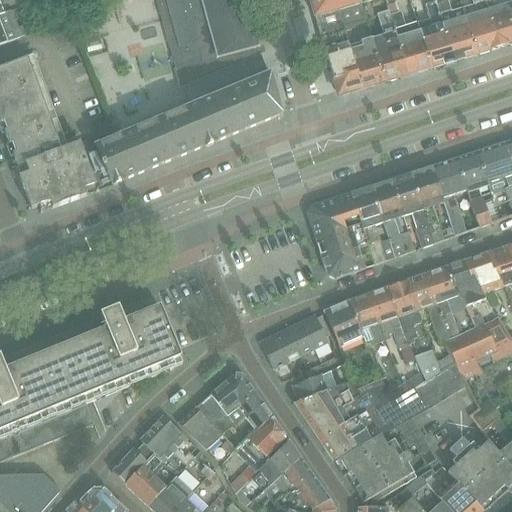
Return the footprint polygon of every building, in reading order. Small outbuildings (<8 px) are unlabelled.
[(155,0),(174,63),(201,56),(202,64),(236,55),(238,65),(258,56),(256,50),(259,49),(246,0),(155,0)] [(309,0),(314,19),(339,11),(358,6),(356,0),(309,0)] [(433,0),(434,1),(453,63),(476,56),(462,7),(449,11),(446,0),(433,0)] [(498,49),(483,0),(472,0),(473,4),(462,7),(476,56),(498,49)] [(483,0),(498,49),(511,45),(511,13),(509,4),(498,7),(496,0),(483,0)] [(453,63),(434,1),(424,4),(429,21),(417,24),(431,70),(453,63)] [(362,4),(358,6),(339,11),(343,26),(366,19),(362,4)] [(395,31),(395,33),(408,77),(431,70),(417,24),(405,28),(401,13),(398,14),(395,5),(388,7),(391,18),(394,27),(395,31)] [(11,11),(3,14),(4,14),(0,15),(0,46),(6,44),(25,37),(21,27),(17,28),(11,11)] [(343,26),(339,11),(314,19),(336,94),(342,97),(363,91),(351,52),(343,26)] [(383,30),(394,27),(391,18),(381,21),(383,30)] [(408,77),(395,33),(371,40),(384,84),(408,77)] [(363,48),(351,52),(363,91),(384,84),(371,40),(362,43),(363,48)] [(37,208),(40,215),(99,193),(92,174),(81,143),(62,151),(28,59),(0,69),(0,129),(2,135),(4,134),(8,145),(6,146),(10,157),(12,156),(20,178),(18,178),(30,211),(37,208)] [(103,169),(92,174),(99,193),(282,116),(271,75),(253,83),(135,130),(122,135),(95,146),(96,148),(91,149),(96,161),(100,160),(103,169)] [(90,129),(94,140),(113,133),(109,122),(90,129)] [(511,171),(504,146),(477,154),(488,186),(505,180),(508,189),(504,190),(511,214),(511,171)] [(488,187),(488,186),(477,154),(456,161),(466,192),(469,202),(481,198),(478,190),(488,187)] [(466,192),(456,161),(432,169),(444,205),(448,217),(455,238),(466,234),(453,196),(466,192)] [(444,205),(432,169),(411,176),(434,246),(455,238),(448,217),(437,221),(433,208),(444,205)] [(434,246),(411,176),(391,182),(402,218),(411,215),(416,231),(414,231),(421,250),(434,246)] [(402,218),(391,182),(371,189),(382,224),(383,225),(388,241),(387,241),(394,260),(414,252),(408,234),(398,237),(392,221),(402,218)] [(382,224),(371,189),(350,196),(359,222),(365,242),(367,246),(374,267),(394,260),(387,241),(381,244),(380,240),(377,241),(373,229),(383,225),(382,224)] [(491,195),(481,198),(483,204),(493,201),(491,195)] [(359,222),(350,196),(311,208),(307,216),(315,241),(346,231),(343,223),(353,220),(354,224),(359,222)] [(483,204),(481,198),(469,202),(479,230),(491,225),(483,204)] [(352,229),(346,231),(315,241),(322,261),(357,250),(367,246),(365,242),(357,244),(352,229)] [(511,285),(511,260),(507,248),(485,255),(499,290),(511,285)] [(364,270),(357,250),(322,261),(327,277),(335,281),(364,270)] [(499,290),(485,255),(465,262),(478,299),(483,297),(485,301),(491,311),(501,305),(493,292),(499,290)] [(478,299),(465,262),(444,270),(455,300),(459,298),(466,308),(485,301),(483,297),(478,299)] [(455,300),(444,270),(425,276),(448,342),(459,337),(447,303),(455,300)] [(448,342),(425,276),(406,283),(417,313),(418,313),(427,309),(439,345),(444,343),(444,344),(448,342)] [(417,313),(406,283),(387,290),(397,319),(408,347),(409,346),(414,345),(413,341),(417,340),(413,327),(422,324),(418,313),(417,313)] [(397,319),(387,290),(368,296),(385,342),(386,342),(384,338),(392,335),(399,351),(400,350),(406,366),(415,363),(409,346),(408,347),(397,319)] [(385,342),(368,296),(348,303),(359,332),(362,337),(366,344),(379,339),(381,343),(385,342)] [(359,332),(348,303),(324,314),(324,315),(340,347),(362,337),(359,332)] [(159,309),(158,309),(160,314),(125,329),(117,310),(99,318),(107,336),(57,356),(76,403),(180,360),(159,309)] [(314,318),(300,325),(314,352),(328,345),(314,318)] [(443,349),(468,390),(484,380),(477,368),(511,349),(511,342),(497,321),(443,349)] [(314,352),(300,325),(287,331),(300,358),(314,352)] [(300,358),(287,331),(273,338),(287,365),(300,358)] [(287,365),(273,338),(259,345),(272,372),(287,365)] [(415,359),(421,375),(425,383),(433,378),(440,374),(436,365),(432,352),(415,359)] [(0,433),(76,403),(57,356),(7,377),(0,360),(0,433)] [(446,359),(436,365),(440,374),(443,372),(451,368),(446,359)] [(465,388),(452,367),(451,368),(443,372),(456,394),(465,388)] [(320,377),(316,368),(304,374),(307,382),(320,377)] [(456,394),(443,372),(440,374),(433,378),(446,400),(456,394)] [(307,382),(304,374),(289,382),(292,388),(307,382)] [(331,374),(320,377),(307,382),(292,388),(298,404),(335,387),(331,374)] [(425,383),(421,375),(404,384),(409,393),(413,390),(424,384),(425,383)] [(241,376),(236,376),(210,396),(235,425),(244,418),(255,433),(271,418),(241,376)] [(446,400),(433,378),(425,383),(424,384),(437,406),(446,400)] [(356,392),(359,398),(383,385),(380,380),(356,392)] [(348,393),(343,383),(335,387),(298,404),(295,405),(295,404),(294,405),(311,430),(342,411),(336,401),(347,394),(348,393)] [(437,406),(424,384),(413,390),(426,412),(437,406)] [(383,385),(359,398),(350,402),(358,419),(357,420),(371,442),(380,437),(397,428),(411,420),(415,417),(416,418),(417,417),(417,416),(425,412),(426,412),(413,390),(409,393),(393,402),(383,385)] [(197,408),(222,437),(235,425),(210,396),(197,408)] [(499,428),(511,421),(511,408),(509,404),(491,413),(499,428)] [(85,405),(75,409),(84,429),(94,425),(85,405)] [(222,437),(197,408),(177,426),(206,452),(222,437)] [(84,429),(75,409),(65,413),(73,433),(84,429)] [(350,424),(342,411),(311,430),(319,443),(350,424)] [(73,433),(65,413),(55,417),(63,437),(73,433)] [(63,437),(55,417),(45,421),(53,441),(63,437)] [(187,441),(163,418),(152,430),(175,452),(173,455),(174,456),(180,462),(185,458),(178,451),(187,441)] [(285,439),(271,418),(255,433),(235,452),(234,453),(249,468),(230,487),(235,497),(240,492),(251,480),(268,462),(265,459),(285,439)] [(371,442),(357,420),(350,424),(319,443),(333,464),(371,442)] [(436,462),(411,420),(397,428),(408,448),(413,445),(426,467),(436,462)] [(53,441),(45,421),(35,426),(43,446),(53,441)] [(43,446),(35,426),(25,430),(33,450),(43,446)] [(33,450),(25,430),(15,434),(23,454),(33,450)] [(175,452),(152,430),(140,442),(146,448),(155,457),(165,465),(174,456),(173,455),(175,452)] [(23,454),(15,434),(5,438),(13,458),(23,454)] [(385,446),(380,437),(371,442),(333,464),(334,465),(338,463),(343,472),(346,470),(349,474),(345,476),(346,477),(349,475),(355,484),(358,482),(360,486),(357,488),(358,489),(361,487),(364,491),(360,493),(366,503),(369,501),(372,505),(389,496),(386,491),(413,475),(408,465),(409,464),(410,463),(411,461),(411,460),(411,458),(410,457),(409,456),(408,455),(407,455),(405,455),(402,456),(394,441),(385,446)] [(13,458),(5,438),(0,439),(0,454),(3,462),(13,458)] [(449,473),(481,511),(485,511),(507,492),(510,495),(511,493),(511,472),(497,455),(486,444),(478,451),(472,444),(468,448),(462,440),(449,452),(455,459),(451,463),(455,467),(449,473)] [(235,452),(227,442),(221,448),(230,457),(234,453),(235,452)] [(301,462),(288,443),(268,462),(251,480),(262,493),(263,492),(301,462)] [(511,444),(497,455),(511,472),(511,444)] [(155,457),(146,448),(139,456),(133,451),(111,475),(125,487),(155,457)] [(188,454),(185,458),(180,462),(186,468),(194,460),(188,454)] [(165,465),(155,457),(125,487),(148,509),(166,489),(154,478),(165,465)] [(311,477),(301,462),(263,492),(274,506),(311,477)] [(200,473),(206,479),(212,472),(206,467),(200,473)] [(434,475),(431,470),(420,477),(423,482),(431,477),(434,475)] [(218,478),(212,472),(206,479),(213,484),(218,478)] [(481,511),(449,473),(448,474),(456,484),(444,493),(431,477),(423,482),(441,504),(444,502),(453,511),(481,511)] [(0,476),(0,505),(7,511),(42,511),(60,493),(43,477),(43,476),(0,476)] [(329,501),(311,477),(274,506),(278,511),(279,510),(283,511),(288,511),(308,511),(309,511),(310,511),(317,511),(330,503),(329,501)] [(420,489),(415,483),(407,489),(412,495),(420,489)] [(175,511),(186,501),(170,485),(166,489),(148,509),(151,511),(175,511)] [(412,495),(407,489),(399,495),(404,501),(412,495)] [(250,504),(240,492),(235,497),(238,503),(246,508),(250,504)] [(93,495),(82,506),(75,511),(118,511),(101,495),(93,495)] [(397,511),(422,511),(412,500),(397,511)] [(198,511),(186,501),(175,511),(198,511)] [(257,511),(261,509),(254,501),(250,504),(246,508),(250,511),(257,511)] [(453,511),(444,502),(441,504),(431,511),(453,511)] [(334,511),(330,503),(317,511),(310,511),(309,511),(308,511),(288,511),(334,511)]
